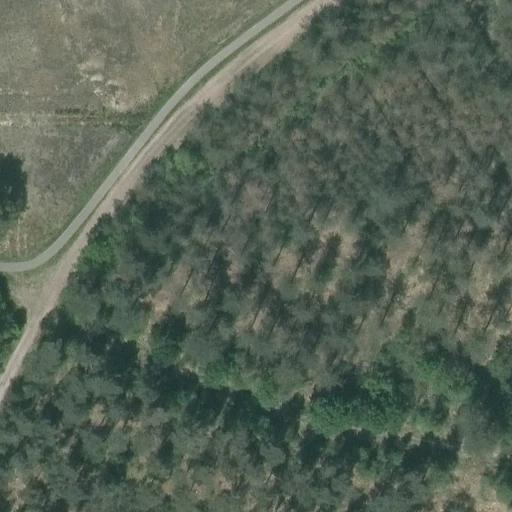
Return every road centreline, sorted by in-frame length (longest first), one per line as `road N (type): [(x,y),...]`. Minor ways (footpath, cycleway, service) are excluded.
road 1 (track): [(511,456),(37,322),(0,303)]
road 2 (track): [(0,399),(46,306),(270,38),(329,0)]
